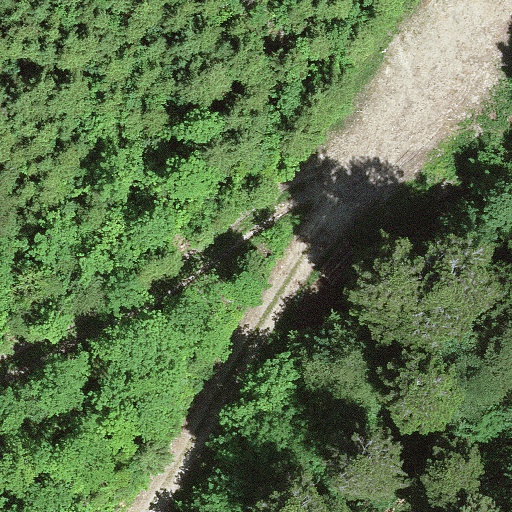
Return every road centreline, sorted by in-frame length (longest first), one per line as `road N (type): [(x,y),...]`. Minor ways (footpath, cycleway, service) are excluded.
road 1 (track): [(476,0),(408,93),(160,511)]
road 2 (track): [(388,131),(87,332),(0,363)]
